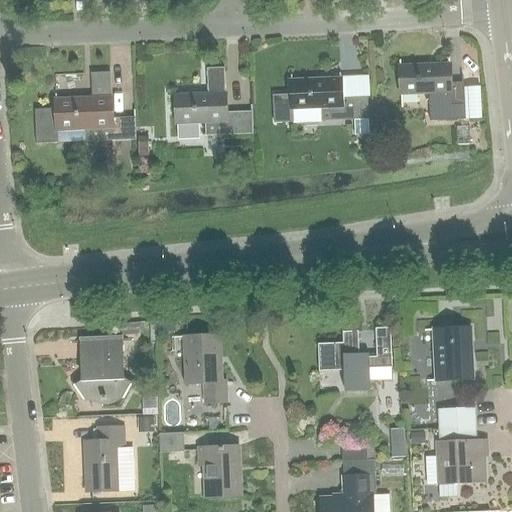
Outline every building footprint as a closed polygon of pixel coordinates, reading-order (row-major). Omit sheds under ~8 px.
[(465,120),(464,106),(463,84),(450,84),(449,65),(400,67),(402,96),(429,95),(430,122),(465,120)] [(206,136),(252,134),(252,113),(226,114),(224,68),(208,69),(209,94),(176,95),(177,125),(205,124),(206,136)] [(58,144),(58,131),(90,130),(90,143),(112,142),(130,142),(136,142),(136,119),(113,120),(112,74),(92,74),(93,100),(56,101),(56,110),(35,111),(36,145),(58,144)] [(292,95),(273,96),(274,124),(355,121),(369,120),(368,97),(354,98),(341,98),(340,74),(291,76),(292,95)] [(369,120),(355,121),(355,137),(369,137),(369,120)] [(149,158),(148,137),(138,138),(138,158),(149,158)] [(130,151),(130,142),(112,142),(112,152),(130,151)] [(431,332),(433,382),(473,381),(471,330),(431,332)] [(368,381),(392,380),(389,331),(375,331),(377,358),(367,359),(367,356),(358,357),(357,334),(342,335),(342,346),(317,347),(319,374),(343,373),(344,394),(369,392),(368,381)] [(203,405),(226,404),(225,383),(220,383),(219,337),(183,339),(185,386),(203,386),(203,405)] [(123,400),(132,385),(122,380),(120,341),(81,343),(82,382),(74,387),(84,401),(123,400)] [(157,405),(144,406),(144,415),(157,415),(157,405)] [(439,432),(475,430),(474,410),(438,412),(439,432)] [(154,433),(154,419),(138,419),(138,434),(154,433)] [(123,463),(122,450),(124,450),(123,428),(97,429),(98,443),(84,443),(86,495),(118,493),(116,464),(123,463)] [(440,443),(437,443),(438,457),(439,486),(440,498),(457,497),(457,485),(486,484),(484,458),(488,458),(487,441),(476,441),(475,430),(439,432),(440,443)] [(425,433),(410,434),(411,445),(425,444),(425,433)] [(183,435),(159,435),(160,454),(184,453),(183,435)] [(391,447),(391,460),(404,459),(403,446),(391,447)] [(343,462),(367,461),(367,447),(342,447),(343,462)] [(205,500),(240,499),(238,448),(198,450),(199,469),(204,469),(205,500)] [(343,462),(343,478),(344,499),(320,500),(320,511),(373,511),(373,496),(368,497),(368,495),(376,495),(375,461),(367,461),(343,462)]
